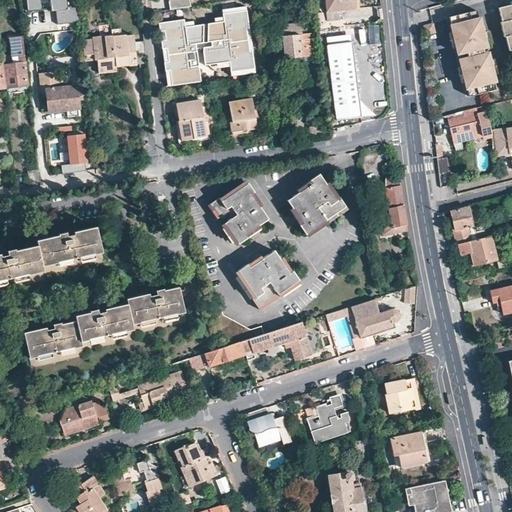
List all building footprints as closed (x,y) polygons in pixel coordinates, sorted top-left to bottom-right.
[(66,0),(64,0),(25,0),(27,11),(54,9),(55,22),(73,21),(71,0),(66,0)] [(171,0),(170,0),(171,10),(192,8),(191,0),(171,0)] [(327,0),(323,0),(315,1),(318,28),(328,27),(327,22),(326,11),(329,11),(327,0)] [(327,0),(329,11),(338,10),(359,9),(358,0),(327,0)] [(511,5),(510,6),(509,3),(498,6),(501,20),(500,20),(503,35),(505,34),(508,48),(511,47),(511,5)] [(481,23),(479,15),(478,15),(476,7),(447,14),(449,22),(448,22),(450,31),(454,45),(455,52),(459,51),(461,57),(457,58),(459,66),(462,80),(464,87),(466,87),(468,94),(495,88),(493,80),(495,80),(493,72),(490,58),(485,37),(481,23)] [(340,20),(338,10),(329,11),(326,11),(327,22),(340,20)] [(255,75),(247,13),(222,16),(223,19),(214,20),(215,25),(194,28),(194,23),(185,24),(185,22),(158,25),(166,90),(202,85),(200,69),(211,78),(217,71),(230,69),(231,78),(255,75)] [(112,32),(111,25),(111,20),(98,22),(99,33),(112,32)] [(430,21),(422,23),(425,33),(433,31),(430,21)] [(112,33),(121,32),(120,24),(111,25),(112,32),(112,33)] [(380,26),(369,26),(368,45),(379,45),(380,26)] [(285,65),(312,62),(310,40),(302,41),(301,30),(281,32),(285,65)] [(136,61),(135,51),(134,38),(133,31),(121,32),(112,33),(115,63),(136,61)] [(116,68),(115,63),(112,33),(112,32),(99,33),(92,34),(92,35),(82,35),(85,57),(96,57),(97,63),(97,70),(116,68)] [(351,34),(327,37),(328,43),(352,41),(351,34)] [(26,58),(23,37),(11,38),(14,59),(26,58)] [(145,50),(146,50),(145,37),(134,38),(135,51),(145,50)] [(360,97),(352,41),(328,43),(337,119),(362,116),(360,97)] [(145,50),(135,51),(136,61),(139,60),(140,65),(146,64),(145,50)] [(30,85),(29,81),(27,63),(14,64),(5,65),(7,87),(30,85)] [(97,63),(85,64),(86,74),(98,73),(97,70),(97,63)] [(83,108),(81,86),(70,87),(69,77),(62,78),(41,80),(43,95),(47,94),(49,112),(67,110),(79,108),(83,108)] [(378,115),(360,97),(362,116),(362,117),(378,115)] [(231,132),(257,128),(253,99),(227,103),(231,132)] [(181,140),(206,136),(201,100),(177,103),(181,140)] [(80,119),(79,108),(67,110),(67,120),(80,119)] [(460,117),(479,113),(478,108),(459,113),(460,117)] [(485,111),(479,113),(460,117),(459,113),(448,115),(454,140),(483,132),(490,130),(489,128),(485,111)] [(511,125),(489,128),(490,130),(490,133),(492,151),(495,150),(511,147),(511,157),(511,158),(511,163),(511,125)] [(95,158),(92,131),(75,133),(78,160),(71,161),(72,169),(95,166),(94,159),(95,158)] [(50,154),(38,155),(39,170),(40,178),(53,176),(50,154)] [(440,174),(451,172),(449,158),(437,160),(440,174)] [(384,187),(388,205),(388,210),(379,211),(383,235),(393,233),(392,227),(407,224),(403,195),(402,191),(399,174),(393,175),(391,163),(384,164),(384,187)] [(30,184),(41,183),(40,178),(39,170),(29,171),(30,184)] [(308,231),(342,208),(320,177),(287,199),(308,231)] [(236,240),(267,219),(244,185),(212,206),(236,240)] [(453,229),(456,244),(468,241),(475,240),(471,224),(468,210),(468,207),(450,211),(454,229),(453,229)] [(477,208),(468,210),(471,224),(480,222),(477,208)] [(158,224),(168,222),(165,211),(156,213),(158,224)] [(393,233),(408,231),(407,224),(392,227),(393,233)] [(41,265),(100,251),(95,227),(74,232),(74,234),(66,236),(65,231),(57,233),(58,235),(35,240),(36,245),(15,250),(14,248),(6,250),(7,255),(0,256),(0,255),(0,278),(42,269),(41,265)] [(504,266),(497,234),(491,236),(496,258),(499,268),(504,266)] [(475,240),(468,241),(459,244),(461,254),(471,252),(474,264),(496,258),(491,236),(475,240)] [(262,304),(295,282),(273,250),(241,272),(262,304)] [(415,304),(416,285),(403,290),(402,303),(415,304)] [(503,314),(511,311),(511,286),(490,291),(492,303),(495,302),(500,301),(501,307),(503,314)] [(131,324),(182,311),(177,287),(163,290),(162,288),(154,290),(155,294),(148,296),(147,294),(125,299),(125,304),(103,309),(103,312),(97,314),(96,308),(87,311),(87,313),(74,317),(74,320),(61,323),(60,321),(51,323),(53,328),(45,330),(44,328),(23,333),(29,357),(81,345),(80,340),(132,328),(131,324)] [(376,313),(372,300),(352,306),(360,335),(370,332),(392,326),(391,322),(394,321),(395,320),(396,317),(396,314),(394,310),(392,309),(389,309),(376,313)] [(221,335),(235,344),(241,342),(264,335),(262,327),(250,330),(224,314),(220,302),(212,305),(217,321),(221,335)] [(352,306),(326,315),(326,318),(328,322),(345,317),(348,316),(353,337),(360,335),(352,306)] [(328,322),(326,318),(320,320),(323,331),(330,329),(328,322)] [(302,322),(264,335),(241,342),(245,356),(246,356),(248,361),(255,359),(254,354),(284,345),(286,350),(292,348),(296,360),(313,355),(302,322)] [(374,345),(370,332),(360,335),(364,348),(374,345)] [(245,356),(241,342),(235,344),(188,359),(193,373),(205,370),(204,365),(209,363),(210,367),(245,356)] [(136,387),(137,389),(143,408),(160,402),(159,397),(165,395),(167,400),(186,394),(179,373),(136,387)] [(415,410),(421,408),(412,378),(384,385),(391,414),(414,409),(415,410)] [(121,393),(118,382),(109,385),(114,401),(123,398),(121,393)] [(133,390),(134,395),(140,412),(161,405),(160,402),(143,408),(137,389),(133,390)] [(133,390),(121,393),(123,398),(134,395),(133,390)] [(159,397),(160,402),(161,405),(168,402),(167,400),(165,395),(159,397)] [(314,443),(348,432),(345,423),(349,421),(346,412),(335,415),(332,406),(341,404),(339,396),(329,399),(329,401),(315,406),(318,415),(307,419),(314,443)] [(102,422),(109,420),(105,407),(100,408),(98,402),(93,404),(92,400),(70,406),(71,412),(69,417),(60,420),(63,428),(66,427),(68,434),(82,430),(80,425),(85,424),(86,428),(100,424),(99,421),(101,421),(102,422)] [(60,419),(60,420),(69,417),(71,412),(70,406),(67,407),(60,419)] [(280,434),(288,432),(282,414),(274,416),(275,421),(270,422),(268,415),(269,415),(266,407),(253,411),(242,415),(244,423),(247,422),(250,431),(254,431),(258,445),(280,437),(280,434)] [(9,438),(17,435),(14,426),(6,429),(9,438)] [(397,467),(402,466),(427,460),(423,441),(427,440),(425,429),(390,437),(394,454),(397,467)] [(280,434),(280,437),(282,443),(290,440),(288,432),(280,434)] [(17,435),(9,438),(13,448),(25,443),(19,434),(17,435)] [(214,476),(198,442),(195,443),(194,441),(175,449),(192,487),(214,476)] [(220,474),(213,459),(207,461),(214,476),(220,474)] [(145,464),(144,460),(125,466),(127,473),(122,475),(123,480),(114,483),(118,497),(134,492),(132,485),(143,482),(145,488),(146,491),(145,491),(149,504),(163,500),(159,488),(161,487),(155,466),(151,467),(145,464)] [(353,466),(330,470),(337,511),(369,511),(365,484),(357,486),(353,466)] [(87,511),(98,511),(105,508),(97,496),(102,492),(91,475),(81,482),(80,480),(71,486),(76,494),(80,501),(78,502),(83,511),(85,509),(87,511)] [(444,511),(452,510),(445,481),(440,482),(439,477),(404,485),(408,503),(414,502),(416,511),(444,511)] [(229,487),(225,479),(217,482),(221,491),(229,487)] [(143,482),(132,485),(134,492),(145,488),(143,482)] [(187,493),(178,496),(182,507),(191,504),(187,493)] [(80,501),(76,494),(71,498),(80,511),(81,511),(83,511),(78,502),(80,501)]
